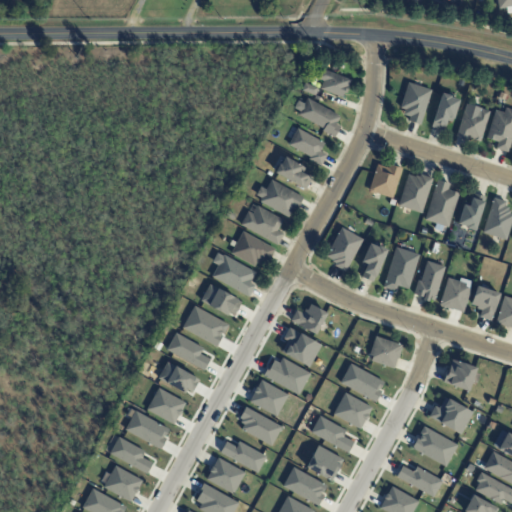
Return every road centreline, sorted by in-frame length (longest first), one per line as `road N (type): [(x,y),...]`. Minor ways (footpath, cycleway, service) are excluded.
road 1 (residential): [(157,511),(369,134),(378,36)]
road 2 (tertiary): [(0,36),(378,36),(511,62)]
road 3 (residential): [(511,355),(367,310),(291,269)]
road 4 (residential): [(345,511),(397,419),(433,330)]
road 5 (residential): [(511,179),(369,134)]
